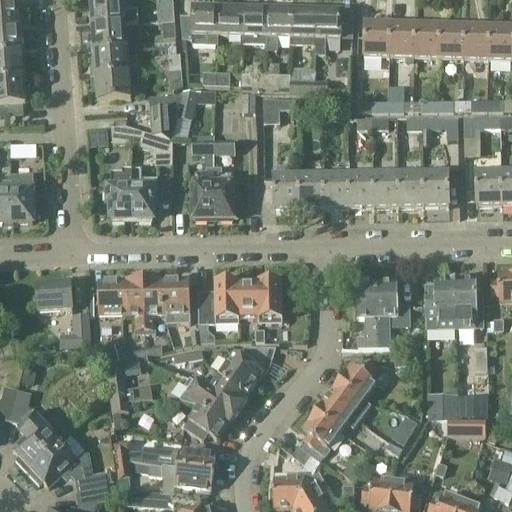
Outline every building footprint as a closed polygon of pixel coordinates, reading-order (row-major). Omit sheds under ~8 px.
[(91,6),(93,31),(126,29),(126,26),(138,25),(137,14),(125,15),(123,0),(103,0),(104,5),(91,6)] [(157,4),(159,27),(162,27),(175,26),(173,3),(157,4)] [(0,35),(21,34),(19,8),(0,9),(0,35)] [(218,50),(218,39),(219,12),(194,11),(193,20),(181,20),(183,44),(193,44),(193,49),(218,50)] [(218,39),(242,40),(243,12),(219,12),(218,39)] [(243,12),(242,40),(242,49),(267,50),(267,41),(268,13),(243,12)] [(267,41),(291,41),(292,14),(268,13),(267,41)] [(292,14),(291,41),(316,42),(316,14),(292,14)] [(316,14),(316,42),(315,58),(326,59),(326,42),(341,42),(342,15),(316,14)] [(176,42),(175,26),(162,27),(164,43),(176,42)] [(365,27),(364,61),(389,62),(390,28),(365,27)] [(389,62),(414,62),(415,29),(390,28),(389,62)] [(93,31),(94,56),(128,53),(126,29),(93,31)] [(415,29),(414,62),(439,63),(440,29),(415,29)] [(464,64),(465,30),(440,29),(439,63),(464,64)] [(489,64),(490,31),(465,30),(464,64),(489,64)] [(511,64),(511,31),(490,31),(489,64),(511,64)] [(0,35),(0,60),(22,58),(21,34),(0,35)] [(95,71),(96,81),(129,78),(128,53),(94,56),(94,57),(90,58),(90,71),(95,71)] [(0,60),(0,85),(24,84),(22,58),(0,60)] [(168,60),(169,75),(182,74),(181,59),(168,60)] [(182,74),(169,75),(170,92),(183,91),(182,74)] [(217,90),(217,78),(203,77),(203,90),(217,90)] [(131,103),(129,78),(96,81),(91,82),(92,97),(97,96),(98,106),(131,103)] [(230,78),(217,78),(217,90),(230,91),(230,78)] [(265,92),(266,79),(252,78),(252,92),(265,92)] [(290,80),(266,79),(265,92),(290,93),(290,80)] [(24,84),(0,85),(0,109),(26,108),(25,98),(30,98),(29,83),(24,84)] [(314,100),(315,85),(291,85),(290,99),(314,100)] [(315,85),(314,100),(329,100),(329,86),(315,85)] [(192,125),(197,99),(183,96),(182,99),(180,113),(178,122),(192,125)] [(149,102),(150,114),(180,113),(182,99),(149,102)] [(242,117),(256,117),(256,99),(242,99),(242,117)] [(264,104),(264,129),(280,128),(280,116),(297,116),(297,105),(264,104)] [(307,105),(307,116),(323,116),(323,105),(307,105)] [(338,105),(323,105),(323,116),(338,116),(338,105)] [(511,105),(495,106),(495,117),(511,116),(511,105)] [(388,107),(388,118),(404,118),(404,106),(388,107)] [(421,117),(437,117),(437,106),(421,106),(421,117)] [(437,106),(437,117),(453,117),(453,106),(437,106)] [(471,117),(495,117),(495,106),(471,106),(471,117)] [(372,118),(388,118),(388,107),(372,107),(372,118)] [(150,114),(151,127),(177,125),(178,122),(180,113),(150,114)] [(476,134),(500,134),(500,122),(464,123),(464,143),(476,143),(476,134)] [(511,122),(500,122),(500,134),(511,133),(511,122)] [(373,124),(373,135),(389,134),(388,123),(373,124)] [(458,123),(422,124),(422,134),(431,134),(447,134),(447,145),(459,145),(458,123)] [(357,135),(373,135),(373,124),(357,124),(357,135)] [(398,138),(422,137),(422,134),(422,124),(398,124),(398,138)] [(177,125),(151,127),(152,139),(173,146),(177,125)] [(132,149),(139,151),(145,137),(126,131),(111,132),(113,149),(132,149)] [(431,134),(422,134),(422,137),(423,137),(423,151),(431,150),(431,137),(431,134)] [(173,170),(173,146),(152,139),(145,137),(139,151),(155,156),(155,171),(173,170)] [(208,161),(208,175),(214,175),(214,160),(213,146),(215,146),(215,139),(193,140),(193,161),(208,161)] [(213,146),(214,160),(236,160),(235,145),(215,146),(213,146)] [(21,163),(21,151),(11,151),(11,163),(21,163)] [(127,224),(133,224),(133,176),(133,174),(133,173),(123,173),(123,177),(112,177),(112,192),(109,192),(109,210),(112,210),(112,227),(127,227),(127,224)] [(133,174),(133,176),(133,224),(139,224),(139,227),(154,227),(154,207),(158,207),(158,183),(142,183),(142,173),(133,173),(133,174)] [(215,224),(214,175),(208,175),(208,180),(198,180),(198,190),(194,190),(194,224),(197,224),(197,226),(208,226),(208,224),(215,224)] [(222,175),(214,175),(215,224),(222,224),(222,226),(233,226),(233,224),(236,224),(236,190),(232,190),(232,180),(222,180),(222,175)] [(501,209),(511,209),(511,175),(501,176),(501,209)] [(476,210),(501,209),(501,176),(476,176),(476,210)] [(399,211),(424,211),(423,177),(398,178),(399,211)] [(448,177),(423,177),(424,211),(449,210),(448,177)] [(324,212),(349,212),(348,178),(323,179),(324,212)] [(349,212),(374,211),(373,178),(348,178),(349,212)] [(374,211),(399,211),(398,178),(373,178),(374,211)] [(11,184),(11,195),(12,228),(33,227),(32,179),(11,179),(11,184)] [(274,213),(299,213),(298,179),(273,180),(274,213)] [(299,213),(324,212),(323,179),(298,179),(299,213)] [(0,195),(0,227),(12,228),(11,195),(11,184),(2,185),(2,195),(0,195)] [(308,276),(297,276),(297,291),(308,291),(308,276)] [(500,309),(511,308),(511,278),(500,278),(500,286),(491,286),(491,301),(500,301),(500,309)] [(136,340),(145,340),(145,285),(127,286),(127,287),(127,322),(135,322),(136,340)] [(163,322),(162,287),(162,285),(145,285),(145,340),(156,340),(156,336),(155,336),(155,322),(163,322)] [(437,299),(426,299),(427,335),(458,334),(456,286),(437,287),(437,299)] [(476,286),(456,286),(458,334),(484,334),(483,298),(476,298),(476,286)] [(109,322),(127,322),(127,287),(109,288),(109,289),(100,289),(100,321),(109,321),(109,322)] [(180,287),(162,287),(163,322),(166,321),(166,331),(190,331),(190,288),(180,288),(180,287)] [(397,287),(376,288),(378,353),(391,353),(391,332),(411,331),(411,322),(398,323),(397,287)] [(239,289),(240,324),(259,324),(259,329),(261,329),(260,288),(239,289)] [(282,288),(260,288),(261,329),(283,328),(282,288)] [(359,353),(378,353),(376,288),(358,288),(358,323),(365,323),(366,342),(358,342),(359,353)] [(42,320),(74,318),(72,289),(40,291),(42,320)] [(240,329),(240,324),(239,289),(216,289),(216,305),(198,306),(198,329),(240,329)] [(63,353),(92,351),(90,320),(74,321),(75,339),(62,340),(63,353)] [(504,335),(503,324),(494,324),(494,335),(504,335)] [(193,350),(201,349),(199,335),(191,337),(193,350)] [(264,335),(256,335),(256,348),(264,348),(264,335)] [(108,354),(100,355),(102,369),(107,368),(110,368),(122,366),(122,365),(124,365),(123,347),(107,349),(108,354)] [(161,348),(148,351),(149,360),(163,357),(161,348)] [(136,363),(149,360),(148,351),(134,354),(136,363)] [(203,353),(186,356),(188,365),(204,361),(203,353)] [(219,381),(248,400),(258,385),(257,385),(263,376),(266,378),(270,372),(276,353),(245,353),(245,363),(236,357),(230,366),(219,381)] [(487,353),(474,353),(475,377),(488,377),(487,353)] [(188,365),(186,356),(173,359),(175,367),(188,365)] [(406,362),(396,363),(396,371),(407,370),(406,362)] [(108,376),(113,411),(128,409),(128,406),(140,405),(138,392),(126,394),(122,366),(110,368),(107,368),(108,376)] [(353,370),(341,386),(365,404),(377,388),(371,384),(377,376),(364,367),(359,374),(353,370)] [(198,375),(192,383),(198,387),(238,414),(248,400),(219,381),(212,373),(206,381),(198,375)] [(184,407),(199,410),(228,429),(238,414),(198,387),(192,383),(192,384),(190,382),(185,390),(189,392),(180,404),(184,407)] [(341,386),(329,402),(359,425),(365,417),(359,413),(365,404),(341,386)] [(0,423),(11,426),(18,397),(5,393),(2,405),(0,405),(0,423)] [(31,400),(18,397),(11,426),(23,429),(21,438),(26,443),(14,455),(19,461),(16,465),(28,477),(61,447),(28,412),(31,400)] [(458,399),(429,399),(430,425),(459,425),(458,399)] [(329,402),(316,418),(341,437),(347,428),(354,433),(359,425),(329,402)] [(128,409),(113,411),(114,419),(129,416),(128,409)] [(228,429),(199,410),(189,425),(190,425),(184,433),(204,446),(210,438),(218,444),(228,429)] [(341,437),(316,418),(304,435),(310,439),(305,446),(326,462),(332,455),(329,453),(341,437)] [(406,421),(399,432),(411,439),(418,428),(406,421)] [(486,426),(447,426),(448,441),(486,441),(486,426)] [(488,445),(495,448),(499,436),(492,433),(488,445)] [(114,447),(117,469),(129,467),(126,446),(114,447)] [(61,447),(28,477),(40,490),(43,487),(49,493),(69,474),(78,484),(75,485),(78,498),(108,492),(105,477),(94,479),(90,459),(86,455),(77,464),(61,447)] [(387,453),(399,461),(403,454),(391,448),(387,453)] [(294,461),(300,465),(306,457),(300,452),(294,461)] [(511,466),(511,456),(505,454),(502,464),(511,468),(511,466)] [(156,471),(214,478),(216,461),(181,456),(180,465),(165,463),(148,460),(146,469),(150,470),(156,471)] [(313,461),(306,457),(300,465),(306,470),(313,461)] [(511,470),(511,468),(494,463),(489,483),(507,488),(511,470)] [(129,467),(117,469),(119,483),(131,482),(129,467)] [(447,471),(440,468),(436,479),(444,482),(447,471)] [(150,470),(149,480),(164,482),(162,499),(174,501),(175,492),(212,497),(214,478),(156,471),(150,470)] [(358,476),(349,470),(343,479),(352,485),(358,476)] [(295,511),(312,483),(307,481),(305,484),(275,484),(274,511),(295,511)] [(316,486),(312,483),(295,511),(327,511),(314,489),(316,486)] [(391,511),(395,488),(374,485),(373,492),(364,491),(362,507),(371,508),(370,511),(391,511)] [(395,488),(391,511),(421,511),(423,499),(414,498),(415,491),(395,488)] [(108,492),(78,498),(80,511),(83,510),(82,511),(96,511),(98,508),(110,505),(109,501),(115,499),(114,491),(108,492)] [(494,502),(501,505),(506,494),(499,491),(494,502)] [(511,497),(506,494),(501,505),(509,508),(511,500),(511,497)] [(461,511),(463,507),(444,500),(445,498),(436,495),(429,511),(461,511)] [(128,496),(127,511),(130,511),(201,511),(200,505),(186,509),(184,502),(174,501),(162,499),(128,496)]
